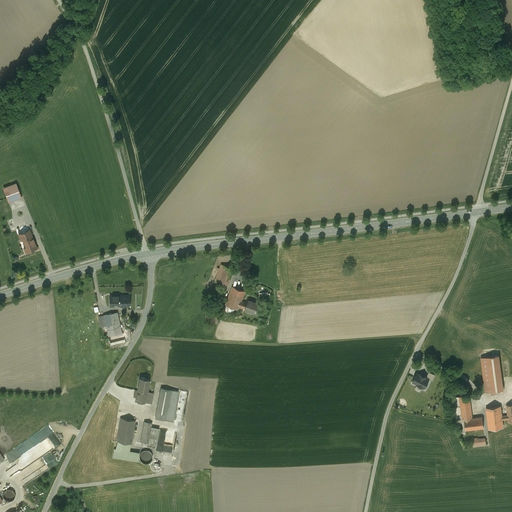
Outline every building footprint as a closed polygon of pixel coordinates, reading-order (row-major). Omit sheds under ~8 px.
[(16,183),(3,188),(8,202),(21,197),(16,183)] [(30,229),(18,234),(21,241),(23,240),(32,236),(30,229)] [(32,236),(23,240),(26,247),(24,248),(26,252),(36,248),(32,236)] [(231,268),(221,264),(215,280),(228,285),(234,269),(231,268)] [(245,291),(232,286),(225,304),(238,309),(239,306),(241,301),(245,291)] [(122,295),(109,295),(110,306),(113,306),(113,302),(118,302),(118,306),(130,305),(130,304),(129,296),(122,296),(122,295)] [(261,304),(248,300),(247,303),(245,309),(248,310),(247,311),(252,313),(252,312),(257,313),(261,304)] [(117,312),(104,315),(104,316),(106,325),(107,331),(120,328),(117,312)] [(108,336),(111,346),(125,342),(123,332),(121,333),(108,336)] [(498,355),(481,358),(484,380),(485,392),(503,390),(499,359),(498,355)] [(435,375),(429,372),(426,377),(427,377),(427,378),(429,379),(432,381),(435,375)] [(417,373),(412,382),(417,384),(416,384),(417,385),(417,384),(424,387),(423,388),(424,388),(424,387),(425,388),(429,379),(427,378),(427,377),(426,377),(419,374),(417,373)] [(149,379),(140,377),(137,390),(144,391),(147,392),(149,379)] [(178,391),(161,388),(155,417),(172,421),(178,391)] [(469,395),(453,397),(456,420),(464,419),(472,418),(469,395)] [(500,406),(486,408),(489,429),(503,427),(502,420),(501,416),(500,406)] [(482,417),(472,418),(464,419),(465,430),(483,428),(482,417)] [(135,420),(120,418),(116,441),(131,443),(135,420)] [(156,424),(144,422),(140,441),(152,443),(156,424)] [(37,470),(40,474),(50,468),(47,464),(55,458),(50,450),(62,443),(55,432),(33,447),(44,465),(37,470)] [(146,449),(144,449),(143,449),(142,450),(141,450),(140,451),(140,452),(139,453),(138,454),(138,455),(138,457),(138,458),(138,459),(139,460),(139,461),(140,462),(141,463),(143,464),(145,464),(146,464),(147,464),(148,464),(149,464),(150,463),(151,462),(152,461),(152,460),(153,459),(153,458),(153,457),(153,456),(153,455),(153,454),(153,453),(152,452),(151,451),(150,450),(149,450),(148,449),(147,449),(146,449)] [(11,491),(10,491),(9,491),(8,491),(7,492),(6,492),(6,493),(5,494),(4,495),(4,496),(4,497),(4,498),(5,499),(5,500),(6,501),(7,502),(8,502),(9,503),(10,503),(11,503),(12,502),(13,502),(14,501),(15,500),(16,499),(16,498),(16,497),(16,496),(16,495),(15,494),(15,493),(14,493),(14,492),(13,492),(12,491),(11,491)]
